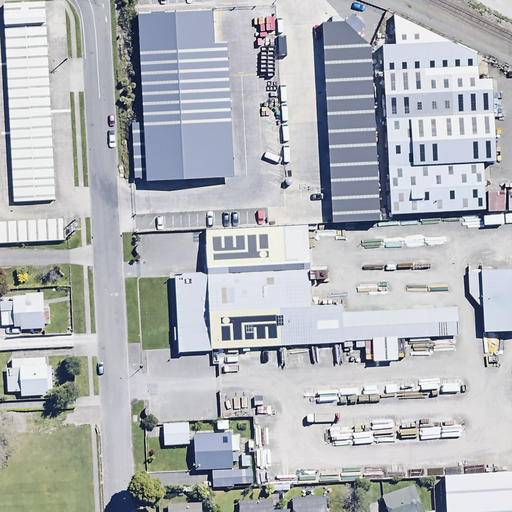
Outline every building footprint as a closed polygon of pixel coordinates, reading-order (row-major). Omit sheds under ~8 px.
[(50,3),(0,5),(9,211),(59,209),(50,3)] [(216,42),(214,11),(140,15),(146,124),(135,125),(138,185),(234,180),(228,41),(216,42)] [(397,39),(382,43),(390,218),(489,214),(485,61),(393,18),(397,39)] [(348,23),(325,24),(335,224),(384,222),(375,47),(348,23)] [(0,248),(72,245),(71,220),(0,223),(0,248)] [(205,230),(208,280),(312,275),(310,225),(205,230)] [(511,266),(476,268),(479,335),(511,333),(511,266)] [(316,275),(182,281),(185,351),(466,338),(465,309),(318,315),(316,275)] [(43,308),(42,292),(24,293),(24,296),(12,297),(12,302),(0,302),(0,319),(0,327),(13,326),(13,327),(19,327),(20,330),(43,328),(43,324),(50,324),(49,307),(43,308)] [(44,358),(11,359),(11,369),(5,369),(6,393),(20,393),(20,396),(45,396),(45,392),(46,392),(46,390),(51,390),(50,366),(44,366),(44,358)] [(162,425),(163,447),(189,446),(188,424),(162,425)] [(212,471),(231,471),(231,463),(237,463),(237,453),(239,453),(239,436),(230,437),(230,434),(193,435),(194,472),(212,471)] [(231,471),(212,471),(213,489),(233,488),(233,486),(251,485),(251,470),(231,471)] [(421,511),(412,487),(381,498),(385,511),(421,511)] [(325,511),(325,499),(291,499),(291,511),(272,511),(272,501),(238,502),(238,511),(325,511)]
